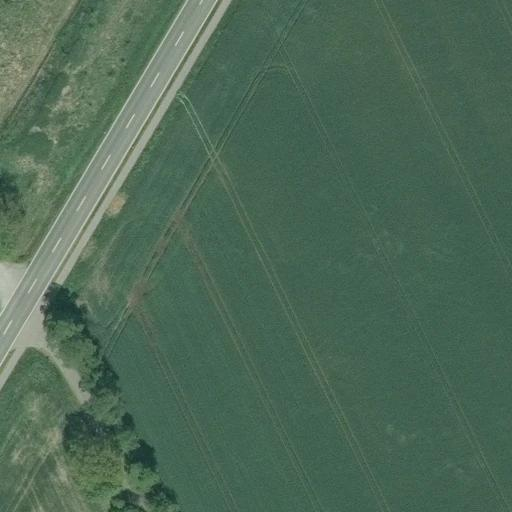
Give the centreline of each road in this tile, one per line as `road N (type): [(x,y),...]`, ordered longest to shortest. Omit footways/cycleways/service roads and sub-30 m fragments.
road 1 (secondary): [(25,299),(200,0)]
road 2 (unclassified): [(25,299),(134,511)]
